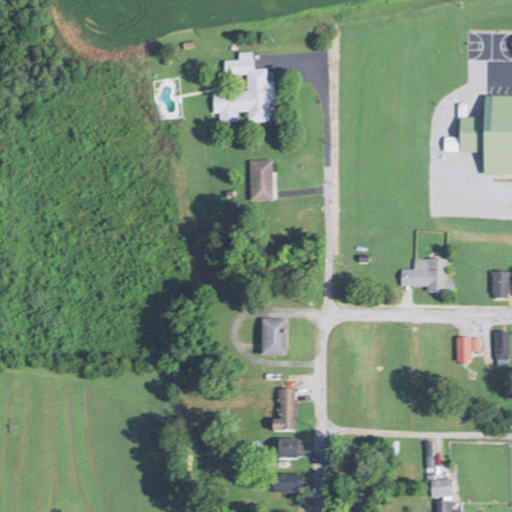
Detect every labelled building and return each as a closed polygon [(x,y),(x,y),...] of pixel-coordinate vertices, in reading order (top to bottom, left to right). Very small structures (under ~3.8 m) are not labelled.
[(251,127),(268,127),(268,108),(275,106),(273,86),(264,85),(263,73),(253,71),(252,62),(222,61),(222,77),(244,80),(245,94),(213,95),(213,113),(217,113),(217,130),(235,131),(236,114),(248,114),(251,127)] [(482,93),(511,93),(511,172),(483,172),(482,151),(460,149),(459,114),(481,113),(482,93)] [(249,164),(270,163),(270,200),(249,202),(249,164)] [(412,255),(444,256),(444,279),(450,279),(450,288),(444,289),(443,296),(425,296),(425,286),(398,285),(399,267),(411,266),(412,255)] [(490,268),(510,268),(509,296),(489,295),(490,268)] [(260,270),(291,270),(291,288),(259,287),(260,270)] [(259,320),(282,320),(284,360),(260,357),(259,320)] [(492,329),(505,329),(507,360),(492,358),(492,329)] [(454,336),(476,336),(475,349),(469,352),(468,363),(453,362),(454,336)] [(277,389),(291,389),(290,430),(271,431),(271,421),(276,419),(277,389)] [(276,436),(297,437),(297,457),(276,456),(276,436)] [(274,466),(297,466),(296,493),(272,493),(274,466)] [(430,479),(450,478),(452,511),(433,511),(433,499),(429,498),(430,479)] [(368,511),(369,498),(349,498),(349,511),(368,511)]
